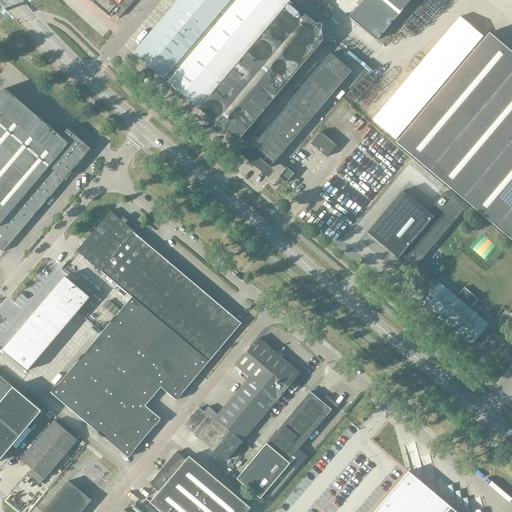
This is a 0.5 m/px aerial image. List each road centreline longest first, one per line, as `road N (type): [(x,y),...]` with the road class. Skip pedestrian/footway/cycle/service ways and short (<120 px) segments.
road 1 (tertiary): [(482,414),(142,127)]
road 2 (unclassified): [(511,511),(272,307)]
road 3 (unclassified): [(102,511),(272,307)]
road 4 (unclassified): [(272,307),(108,173)]
road 5 (unknown): [(0,355),(136,471)]
road 6 (unclassified): [(0,301),(108,173)]
